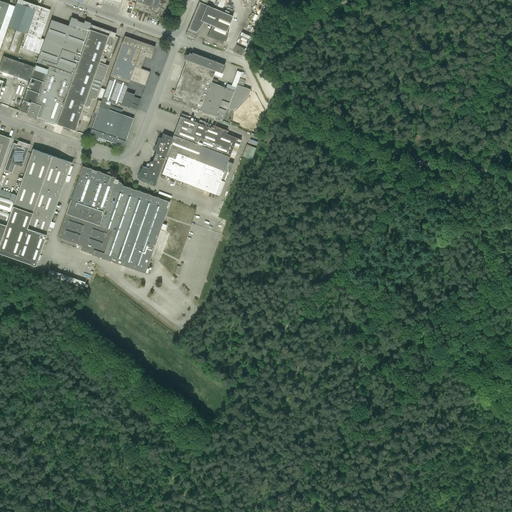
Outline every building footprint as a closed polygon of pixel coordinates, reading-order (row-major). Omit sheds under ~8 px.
[(0,0),(0,29),(9,4),(0,0)] [(21,0),(17,0),(16,3),(8,27),(16,30),(21,32),(28,34),(40,38),(50,10),(21,0)] [(136,0),(134,8),(161,18),(167,0),(136,0)] [(207,5),(199,2),(186,34),(195,38),(197,33),(196,32),(204,22),(201,20),(207,5)] [(204,22),(212,25),(207,37),(217,41),(216,42),(222,45),(224,41),(225,41),(228,37),(226,36),(228,32),(227,31),(233,17),(233,16),(228,14),(224,12),(207,5),(201,20),(204,22)] [(37,59),(35,64),(34,67),(31,76),(20,108),(19,110),(27,113),(27,115),(36,118),(37,117),(49,121),(63,126),(63,128),(69,130),(70,128),(75,130),(77,131),(79,126),(82,127),(86,115),(81,113),(81,111),(88,113),(91,104),(93,98),(96,99),(103,81),(108,65),(104,64),(106,59),(103,58),(105,52),(103,51),(106,43),(110,44),(113,37),(114,38),(115,36),(116,33),(90,24),(91,23),(89,22),(87,21),(85,21),(85,20),(84,21),(84,22),(84,23),(77,21),(77,19),(71,17),(68,26),(51,19),(44,39),(39,54),(37,58),(37,59)] [(21,32),(16,30),(9,50),(14,52),(21,32)] [(247,46),(251,37),(242,32),(237,42),(247,46)] [(23,48),(39,54),(44,39),(40,38),(28,34),(23,48)] [(148,76),(150,72),(151,69),(141,66),(145,56),(151,58),(155,46),(124,36),(122,42),(114,64),(148,76)] [(237,45),(233,51),(242,55),(245,49),(237,45)] [(189,52),(189,53),(188,53),(188,54),(187,54),(186,54),(185,54),(185,55),(184,59),(186,60),(184,67),(213,77),(218,79),(220,73),(222,73),(223,73),(224,70),(223,70),(225,65),(192,52),(192,54),(189,53),(189,52)] [(0,64),(0,71),(5,73),(27,81),(29,75),(31,76),(34,67),(3,56),(0,64)] [(102,98),(112,102),(130,108),(130,107),(136,109),(138,104),(132,101),(133,99),(125,96),(130,80),(136,82),(136,83),(145,86),(145,85),(148,76),(114,64),(102,98)] [(179,81),(231,100),(234,91),(235,88),(227,85),(226,88),(216,84),(218,79),(213,77),(184,67),(179,81)] [(224,120),(229,122),(231,119),(229,118),(232,109),(235,111),(234,112),(243,121),(249,115),(240,106),(247,98),(250,91),(251,89),(243,86),(245,82),(243,79),(239,78),(236,87),(235,88),(234,91),(231,100),(224,120)] [(200,111),(223,120),(224,120),(231,100),(179,81),(173,95),(202,105),(200,111)] [(112,102),(102,98),(101,101),(98,100),(94,112),(97,113),(90,134),(94,135),(93,137),(97,139),(98,137),(109,141),(124,146),(125,141),(134,118),(121,114),(122,110),(110,106),(112,102)] [(139,176),(142,177),(156,182),(166,156),(168,157),(162,174),(215,194),(220,196),(225,182),(221,180),(224,171),(230,173),(231,168),(233,163),(228,161),(230,157),(234,158),(241,139),(237,138),(226,134),(227,130),(213,125),(212,128),(204,125),(205,122),(200,120),(198,123),(187,119),(188,116),(181,113),(180,116),(172,137),(163,134),(161,138),(159,137),(154,149),(157,150),(154,157),(152,162),(151,162),(150,162),(149,162),(149,163),(148,163),(146,164),(146,165),(145,167),(142,166),(139,176)] [(0,169),(11,138),(3,135),(4,135),(2,132),(0,133),(0,169)] [(10,163),(21,166),(30,145),(18,141),(10,163)] [(242,156),(242,157),(252,160),(256,148),(246,144),(242,156)] [(72,162),(47,153),(33,149),(14,201),(10,212),(6,224),(5,224),(0,222),(0,252),(36,265),(45,238),(46,234),(52,219),(72,162)] [(166,225),(162,224),(167,209),(170,202),(150,195),(149,194),(148,193),(147,194),(140,191),(138,190),(137,190),(131,188),(131,187),(129,187),(128,187),(122,185),(121,182),(120,182),(118,181),(118,180),(115,179),(116,178),(110,176),(110,174),(109,171),(104,173),(101,172),(100,171),(98,171),(91,169),(91,168),(89,167),(88,168),(82,166),(58,237),(81,245),(80,250),(92,254),(92,255),(145,273),(151,256),(152,256),(151,260),(157,262),(160,253),(154,251),(153,255),(151,254),(160,229),(165,230),(166,225)] [(14,201),(0,196),(0,208),(10,212),(14,201)] [(0,222),(5,224),(9,213),(0,210),(0,222)] [(179,274),(183,263),(181,262),(180,266),(177,265),(174,273),(179,274)] [(82,287),(84,281),(48,269),(46,275),(82,287)]
